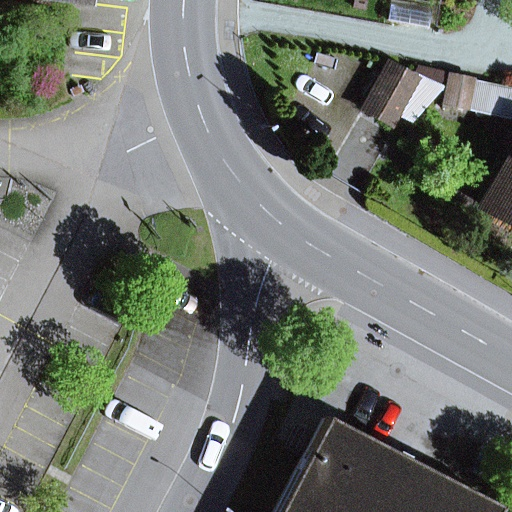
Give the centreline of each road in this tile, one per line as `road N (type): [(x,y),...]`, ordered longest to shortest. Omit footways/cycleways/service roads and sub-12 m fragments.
road 1 (residential): [(188,511),(242,394),(280,227)]
road 2 (secondary): [(280,227),(511,361)]
road 3 (secondary): [(183,0),(188,75),(202,121),(236,181),(280,227)]
